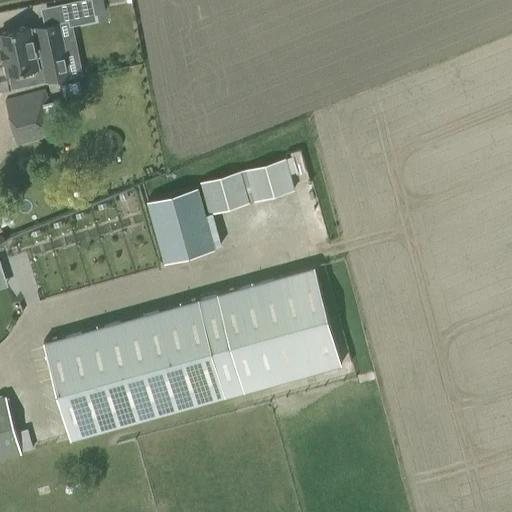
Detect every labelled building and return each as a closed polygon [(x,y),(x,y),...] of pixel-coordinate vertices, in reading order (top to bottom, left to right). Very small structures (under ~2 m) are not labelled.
[(73,0),(65,2),(69,25),(96,20),(95,15),(106,12),(103,0),(73,0)] [(70,75),(59,22),(35,27),(36,28),(30,29),(30,27),(26,28),(21,26),(17,29),(0,32),(0,47),(1,47),(7,74),(43,66),(46,80),(70,75)] [(73,81),(61,83),(63,95),(75,93),(73,81)] [(44,89),(5,100),(17,143),(56,132),(44,89)] [(285,157),(243,169),(251,200),(294,188),(285,157)] [(243,169),(200,181),(209,212),(251,200),(243,169)] [(214,247),(197,186),(147,200),(164,261),(214,247)] [(126,192),(119,194),(121,200),(128,198),(126,192)] [(43,341),(70,438),(341,363),(314,266),(43,341)] [(16,431),(6,396),(0,397),(0,457),(21,452),(21,451),(16,431)] [(27,428),(16,431),(21,451),(32,448),(27,428)]
